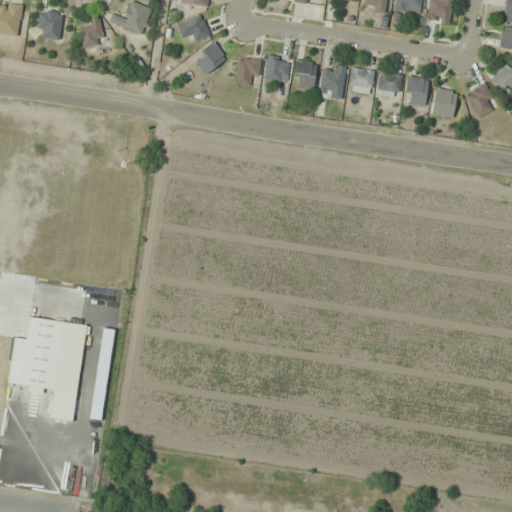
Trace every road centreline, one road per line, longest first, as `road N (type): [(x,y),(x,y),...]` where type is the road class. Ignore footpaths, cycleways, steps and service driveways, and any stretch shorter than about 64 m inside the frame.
road 1 (residential): [(511,163),(0,85)]
road 2 (residential): [(237,28),(466,62)]
